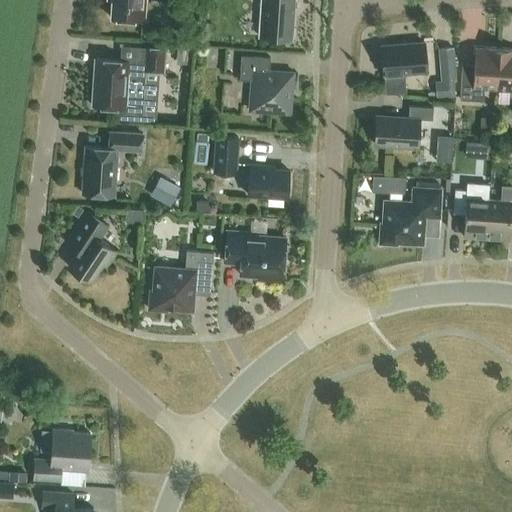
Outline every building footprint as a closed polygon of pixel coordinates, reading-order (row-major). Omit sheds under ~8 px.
[(144,20),(145,0),(112,0),(111,18),(144,20)] [(261,0),(259,36),(292,38),(294,0),(261,0)] [(176,42),(174,62),(189,63),(191,43),(176,42)] [(384,74),(426,71),(424,42),(381,46),(384,74)] [(145,62),(146,62),(145,69),(163,71),(165,48),(146,47),(145,62)] [(453,47),(438,48),(441,80),(456,79),(453,47)] [(497,88),(499,48),(483,47),(483,49),(476,49),(474,72),(462,72),(460,100),(483,101),(484,87),(497,88)] [(511,88),(511,48),(499,48),(497,88),(511,88)] [(241,55),(239,80),(252,80),(250,110),(290,113),(293,73),(269,71),(270,57),(241,55)] [(146,62),(145,62),(95,58),(92,105),(118,107),(117,119),(142,120),(143,99),(145,69),(146,62)] [(376,116),(375,144),(417,147),(419,119),(432,120),(433,107),(409,106),(408,118),(376,116)] [(85,146),(82,193),(114,195),(118,149),(141,151),(142,133),(110,131),(108,147),(85,146)] [(236,176),(239,138),(215,136),(212,175),(215,175),(215,183),(232,184),(233,176),(236,176)] [(466,140),(465,157),(487,158),(488,142),(466,140)] [(249,164),(247,194),(287,196),(289,170),(262,168),(263,165),(249,164)] [(150,195),(170,206),(180,187),(160,176),(150,195)] [(486,238),(489,199),(490,183),(469,182),(468,190),(455,189),(453,213),(465,214),(464,237),(486,238)] [(489,199),(486,238),(509,240),(511,217),(511,193),(511,186),(499,185),(498,200),(489,199)] [(380,223),(379,243),(398,245),(398,242),(423,244),(425,216),(439,217),(441,188),(412,187),(412,201),(384,199),(382,223),(380,223)] [(195,200),(195,210),(207,210),(207,200),(195,200)] [(78,217),(83,209),(77,205),(72,213),(78,217)] [(125,208),(124,221),(141,223),(142,209),(125,208)] [(108,225),(87,211),(70,237),(82,245),(68,265),(90,280),(101,263),(106,266),(116,250),(99,239),(108,225)] [(227,231),(225,261),(241,262),(240,274),(258,276),(258,280),(282,282),(286,237),(252,234),(252,232),(227,231)] [(150,290),(149,309),(168,310),(168,307),(192,309),(193,293),(194,283),(211,284),(213,252),(187,250),(185,269),(155,266),(153,290),(150,290)] [(61,468),(88,470),(90,433),(71,432),(72,430),(53,428),(51,460),(35,459),(34,479),(60,480),(61,468)] [(27,481),(28,472),(10,471),(9,480),(27,481)] [(92,511),(93,507),(72,506),(73,493),(43,491),(42,505),(56,506),(55,511),(92,511)]
